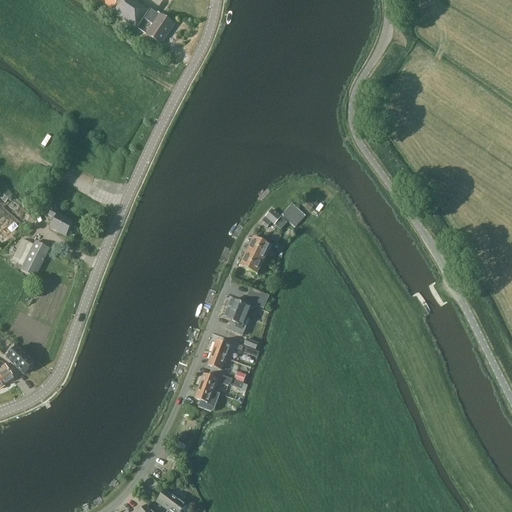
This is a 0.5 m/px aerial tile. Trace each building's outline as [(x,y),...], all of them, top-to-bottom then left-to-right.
[(136,30),(144,20),(153,26),(146,36),(161,45),(174,25),(160,15),(160,16),(150,9),(148,11),(132,0),(98,0),(105,5),(104,7),(110,12),(136,30)] [(309,196),(301,206),(308,213),(317,202),(309,196)] [(294,229),(305,217),(292,204),(281,216),(294,229)] [(287,223),(272,210),(262,221),(264,223),(263,225),(267,229),(271,223),(280,231),(287,223)] [(50,230),(66,238),(73,224),(60,217),(61,216),(52,211),(48,217),(55,220),(50,230)] [(14,222),(8,228),(12,233),(19,227),(14,222)] [(277,244),(281,236),(274,232),(270,240),(277,244)] [(248,253),(262,260),(269,246),(255,239),(248,253)] [(35,278),(49,250),(35,242),(20,271),(35,278)] [(262,260),(248,253),(241,268),(255,275),(262,260)] [(264,309),(269,297),(251,289),(245,301),(264,309)] [(223,319),(231,322),(227,331),(242,337),(246,328),(242,327),(250,308),(231,300),(231,301),(232,301),(231,302),(227,301),(224,307),(228,308),(224,319),(223,319)] [(255,350),(257,345),(247,340),(244,346),(255,350)] [(212,354),(226,359),(230,347),(216,342),(212,354)] [(34,365),(14,346),(4,356),(24,375),(34,365)] [(226,359),(212,354),(207,366),(221,371),(226,359)] [(14,379),(5,365),(0,368),(0,378),(4,385),(14,379)] [(236,374),(234,380),(244,383),(246,377),(236,374)] [(199,387),(213,392),(218,380),(204,375),(199,387)] [(222,377),(220,384),(228,387),(229,385),(241,389),(243,384),(232,381),(232,380),(222,377)] [(213,392),(199,387),(195,399),(200,402),(198,408),(211,413),(214,411),(220,395),(213,393),(213,392)] [(191,419),(195,410),(188,407),(183,416),(191,419)] [(180,498),(180,496),(175,493),(174,493),(173,494),(166,489),(156,502),(168,511),(167,511),(181,511),(187,505),(179,500),(180,498)]
